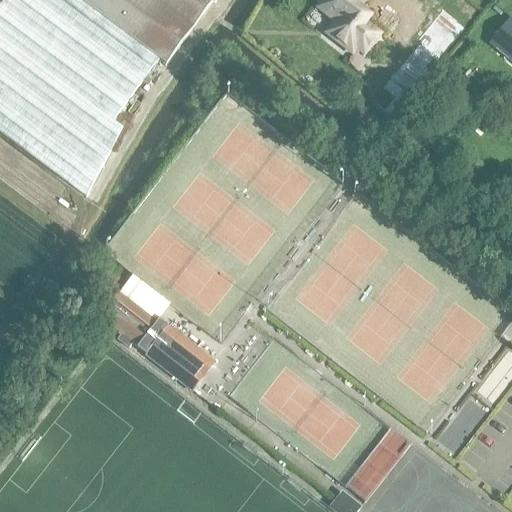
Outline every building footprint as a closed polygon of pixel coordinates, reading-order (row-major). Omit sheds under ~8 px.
[(0,0),(0,132),(87,197),(123,129),(113,121),(159,60),(166,65),(214,0),(0,0)] [(325,0),(318,9),(336,23),(327,34),(352,53),(356,48),(363,54),(378,36),(365,26),(374,15),(361,5),(365,0),(325,0)] [(488,46),(511,65),(511,19),(510,18),(488,46)] [(212,366),(194,352),(195,351),(167,328),(165,331),(119,294),(100,317),(139,348),(140,347),(193,391),(212,366)] [(341,494),(329,509),(332,511),(357,511),(360,509),(341,494)]
